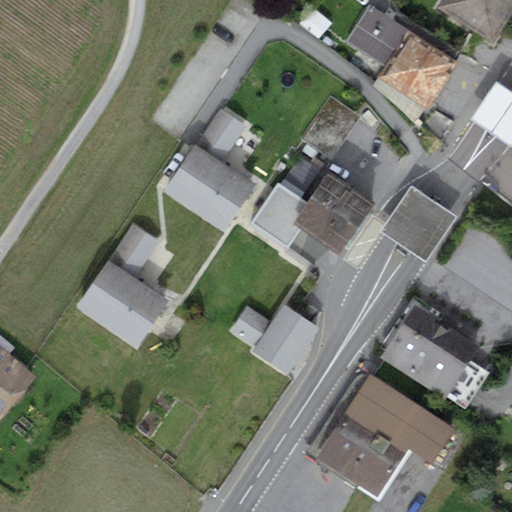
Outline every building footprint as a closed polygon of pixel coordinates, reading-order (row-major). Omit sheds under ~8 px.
[(511,0),(434,0),(429,9),(485,44),(511,0)] [(346,42),(385,67),(406,34),(368,10),(346,42)] [(406,34),(385,67),(378,78),(425,109),(454,65),(406,34)] [(511,99),(490,84),(466,120),(505,147),(511,136),(511,99)] [(356,113),(331,96),(304,136),(329,153),(356,113)] [(243,124),(222,110),(169,188),(223,225),(250,185),(217,162),(243,124)] [(298,222),(310,204),(299,196),(318,169),(300,157),(281,184),(278,182),(251,222),(288,247),(303,225),(298,222)] [(339,250),(372,202),(369,200),(368,201),(357,194),(358,192),(344,183),(343,184),(330,175),(310,204),(298,222),(303,225),(339,250)] [(420,263),(451,219),(408,188),(376,233),(420,263)] [(156,240),(135,226),(82,304),(136,340),(163,300),(130,278),(156,240)] [(311,329),(279,306),(268,322),(246,307),(228,333),(282,371),(311,329)] [(470,350),(412,311),(381,357),(439,396),(470,350)] [(31,376),(0,350),(0,412),(31,376)] [(328,436),(318,453),(378,491),(409,443),(432,458),(451,428),(372,376),(365,386),(361,387),(339,420),(340,425),(333,435),(328,436)]
